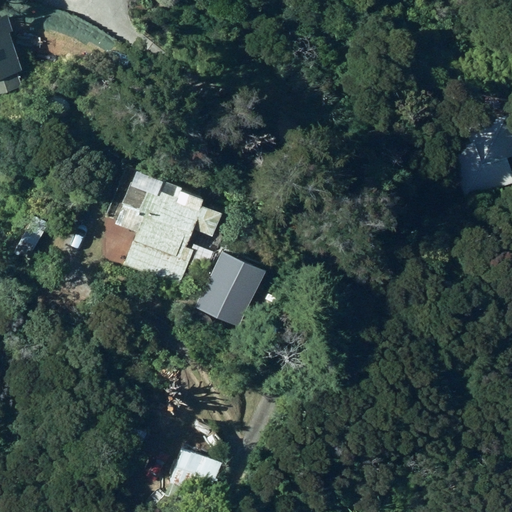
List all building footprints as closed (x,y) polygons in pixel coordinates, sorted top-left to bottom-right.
[(33,0),(15,0),(27,8),(33,0)] [(11,18),(0,21),(0,96),(24,88),(20,74),(25,72),(13,35),(16,33),(11,18)] [(467,198),(511,185),(511,119),(511,116),(448,134),(467,198)] [(165,194),(168,185),(160,182),(157,191),(152,190),(152,191),(133,184),(118,226),(141,234),(138,243),(136,242),(127,267),(181,286),(188,264),(209,272),(215,255),(195,247),(194,252),(189,250),(195,232),(216,239),(224,216),(204,209),(207,203),(184,195),(182,200),(165,194)] [(132,433),(126,454),(142,459),(149,437),(132,433)] [(184,450),(173,479),(207,492),(219,463),(184,450)]
